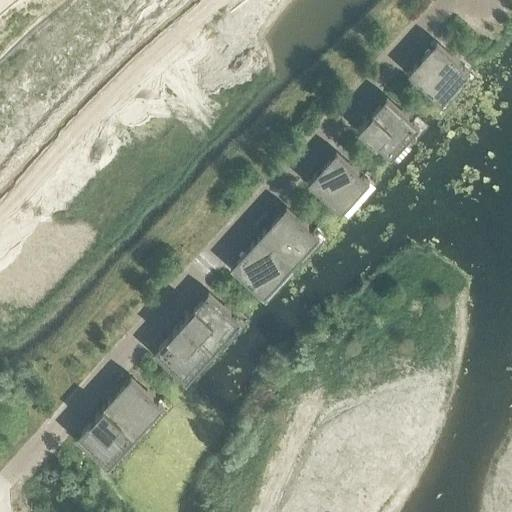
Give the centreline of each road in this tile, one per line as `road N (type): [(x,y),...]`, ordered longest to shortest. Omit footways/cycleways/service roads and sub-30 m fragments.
road 1 (residential): [(460,0),(444,6),(0,485)]
road 2 (unknown): [(0,201),(210,0)]
